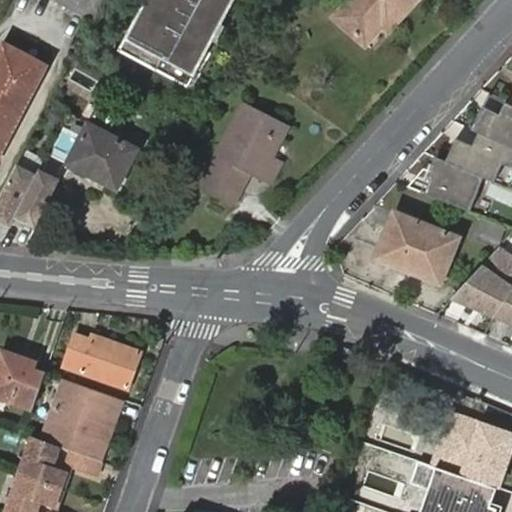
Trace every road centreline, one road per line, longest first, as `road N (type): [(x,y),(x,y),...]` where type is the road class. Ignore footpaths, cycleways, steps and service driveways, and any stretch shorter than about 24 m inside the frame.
road 1 (residential): [(511,12),(256,296)]
road 2 (tertiary): [(256,296),(375,320),(511,378)]
road 3 (residential): [(138,511),(211,291)]
road 4 (tertiary): [(0,269),(211,291)]
